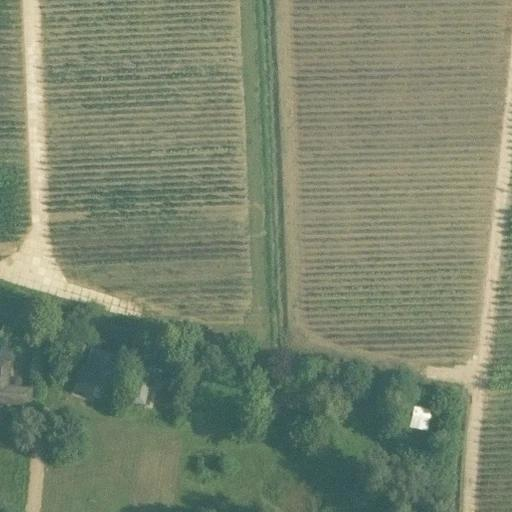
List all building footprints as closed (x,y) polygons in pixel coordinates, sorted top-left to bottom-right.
[(73,345),(69,357),(81,361),(85,349),(73,345)] [(0,361),(10,362),(12,350),(0,349),(0,352),(0,361)] [(119,361),(88,351),(75,394),(106,403),(119,361)] [(9,364),(0,363),(0,406),(30,409),(31,389),(7,388),(9,364)] [(129,405),(144,408),(151,366),(136,364),(129,405)] [(167,375),(165,387),(175,389),(177,377),(167,375)] [(270,393),(267,407),(312,416),(315,402),(270,393)] [(302,423),(299,437),(311,439),(313,425),(302,423)]
